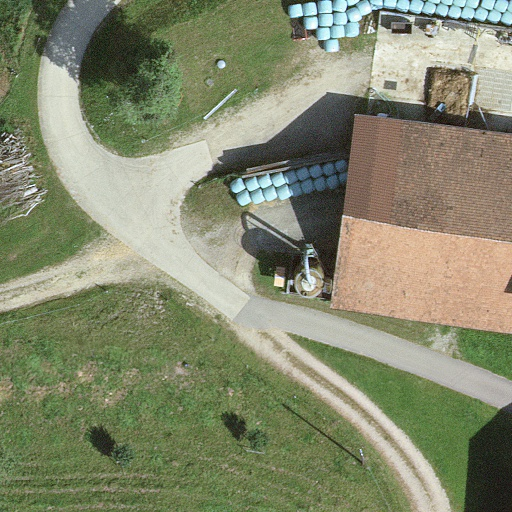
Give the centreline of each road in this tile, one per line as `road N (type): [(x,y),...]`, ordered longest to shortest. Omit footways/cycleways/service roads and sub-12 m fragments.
road 1 (track): [(511,66),(399,62),(309,95),(107,202)]
road 2 (track): [(440,511),(421,484),(163,254)]
road 3 (track): [(163,254),(107,202),(63,121),(65,49),(93,0)]
road 4 (track): [(0,304),(163,254)]
